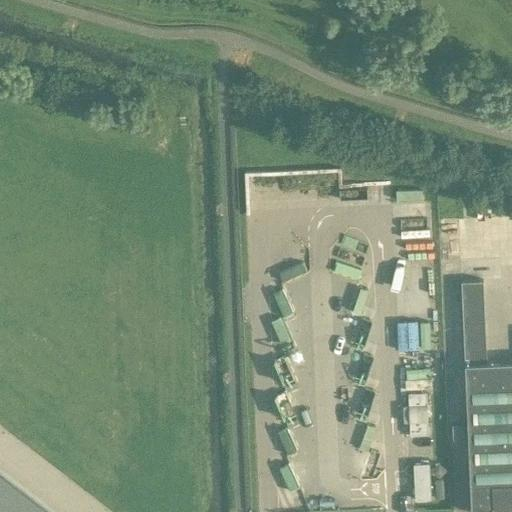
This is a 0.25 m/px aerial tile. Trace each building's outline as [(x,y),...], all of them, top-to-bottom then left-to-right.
[(511,211),(499,212),(500,259),(511,259),(511,211)] [(492,507),(493,509),(511,507),(511,360),(487,361),(484,280),(462,280),(471,508),(492,507)] [(429,345),(428,317),(394,318),(395,346),(429,345)] [(410,435),(428,434),(426,392),(408,393),(410,435)] [(429,462),(413,463),(415,499),(431,498),(429,462)]
